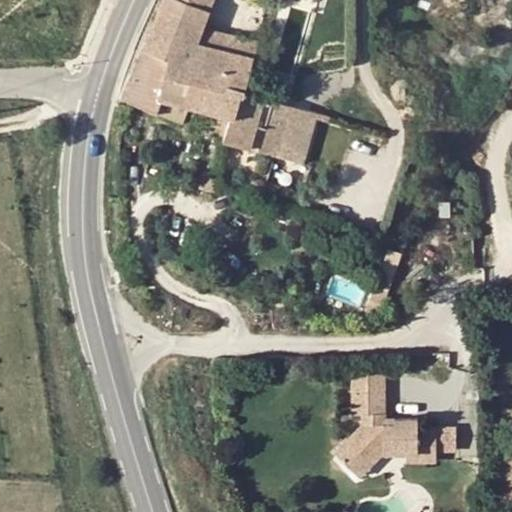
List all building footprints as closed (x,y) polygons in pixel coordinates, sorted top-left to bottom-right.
[(204,21),(212,0),(161,0),(161,3),(204,21)] [(161,3),(143,46),(170,56),(170,58),(189,63),(203,25),(204,21),(161,3)] [(203,25),(189,63),(229,72),(218,111),(232,114),(225,135),(265,148),(273,124),(297,132),(289,156),(316,165),(332,118),(280,103),(244,91),(258,40),(203,25)] [(218,111),(229,72),(189,63),(170,58),(170,56),(143,46),(123,96),(157,110),(161,96),(218,111)] [(160,172),(165,158),(150,153),(146,167),(160,172)] [(214,190),(217,182),(219,173),(214,170),(195,166),(191,183),(214,190)] [(390,295),(401,250),(389,247),(378,292),(390,295)] [(332,278),(329,293),(363,300),(366,284),(332,278)] [(362,421),(331,454),(347,469),(360,456),(369,464),(380,453),(404,453),(435,453),(435,427),(417,428),(417,417),(395,417),(395,422),(383,423),(383,418),(382,369),(351,371),(353,412),(362,412),(362,421)] [(360,456),(347,469),(356,477),(369,464),(360,456)]
